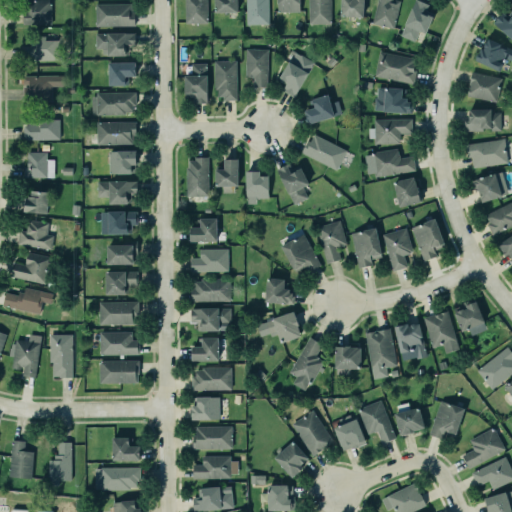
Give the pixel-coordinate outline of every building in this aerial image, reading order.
[(23,0),(23,22),(51,22),(50,2),(48,2),(48,0),(23,0)] [(185,0),(185,22),(207,21),(207,0),(185,0)] [(237,0),(214,0),(215,12),(237,12),(237,0)] [(246,0),(268,0),(268,23),(246,23),(246,0)] [(299,0),(276,0),(277,12),(300,12),(299,0)] [(330,0),(308,0),(308,24),(330,24),(330,0)] [(340,0),(340,16),(363,17),(363,0),(340,0)] [(393,27),(400,0),(377,0),(372,22),(393,27)] [(422,0),(413,0),(400,34),(414,40),(418,29),(426,32),(434,12),(427,9),(429,3),(422,0)] [(95,3),(131,2),(131,5),(132,5),(132,10),(135,10),(135,25),(96,25),(95,3)] [(511,13),(508,17),(502,12),(493,23),(511,38),(511,13)] [(94,30),(136,30),(136,47),(130,47),(130,55),(106,55),(106,54),(101,54),(101,49),(94,49),(94,30)] [(59,59),(58,40),(45,40),(45,36),(31,36),(31,46),(27,46),(27,60),(59,59)] [(511,47),(511,60),(506,58),(500,71),(475,60),(481,47),(483,48),(484,47),(483,45),(485,41),(486,41),(488,37),(511,47)] [(267,48),(245,47),(245,76),(252,76),(252,86),(267,86),(267,48)] [(293,96),(313,62),(301,55),(300,56),(294,52),(294,51),(291,49),(290,52),(294,54),(290,61),(288,60),(278,77),(279,77),(277,79),(283,83),(285,81),(286,81),(281,89),(293,96)] [(414,83),(374,75),(379,49),(416,57),(414,68),(417,68),(414,83)] [(236,60),(214,61),(215,99),(237,99),(236,60)] [(136,76),(135,62),(108,63),(109,85),(128,85),(128,77),(136,76)] [(193,103),(208,102),(208,74),(207,74),(207,62),(192,62),(192,74),(185,74),(185,97),(193,97),(193,103)] [(471,70),(502,77),(496,101),(466,95),(471,70)] [(23,74),(64,74),(64,85),(52,85),(53,100),(23,100),(23,86),(29,86),(29,83),(24,83),(23,74)] [(401,98),(402,88),(376,87),(375,111),(412,112),(412,98),(401,98)] [(136,92),(92,93),(92,114),(136,114),(136,92)] [(304,110),(308,123),(342,114),(338,101),(330,103),(328,95),(310,99),(312,108),(304,110)] [(463,118),(463,131),(483,130),(483,128),(488,128),(488,130),(500,130),(500,110),(494,110),(494,107),(467,107),(467,118),(463,118)] [(374,119),(411,117),(412,132),(400,133),(400,139),(398,139),(398,142),(375,142),(374,119)] [(27,122),(27,125),(24,125),(24,138),(59,138),(59,118),(40,118),(40,122),(27,122)] [(96,122),(97,145),(135,144),(134,122),(96,122)] [(336,169),(339,163),(347,167),(353,153),(314,134),(313,136),(312,135),(310,140),(307,139),(300,152),(336,169)] [(463,141),(505,135),(509,162),(472,168),(470,157),(466,158),(463,141)] [(413,156),(399,158),(398,148),(371,152),(374,176),(415,171),(413,156)] [(109,174),(136,173),(136,150),(109,151),(109,174)] [(46,152),(25,152),(26,178),(54,177),(54,160),(46,160),(46,152)] [(208,158),(186,158),(187,196),(208,196),(208,158)] [(238,186),(238,159),(224,159),(223,170),(215,169),(215,186),(238,186)] [(293,171),(289,163),(277,168),(293,205),(308,198),(303,187),(308,184),(301,167),(293,171)] [(469,179),(502,169),(510,193),(481,202),(478,190),(473,191),(469,179)] [(246,204),(257,203),(256,198),(269,198),(268,176),(260,176),(260,171),(246,171),(246,204)] [(397,206),(419,203),(416,178),(395,180),(397,206)] [(109,203),(109,196),(97,196),(97,180),(137,180),(137,194),(130,194),(130,203),(109,203)] [(24,211),(25,197),(28,198),(28,195),(31,195),(31,190),(49,191),(47,213),(24,211)] [(486,214),(511,200),(511,224),(493,235),(487,223),(490,222),(486,214)] [(137,210),(100,211),(101,233),(129,233),(129,232),(132,232),(132,224),(137,224),(137,210)] [(190,227),(190,240),(217,240),(217,218),(200,218),(200,226),(190,227)] [(437,256),(435,249),(445,245),(435,218),(411,227),(424,261),(437,256)] [(53,235),(47,234),(48,222),(27,220),(26,231),(19,230),(17,245),(51,249),(53,235)] [(327,263),(340,259),(337,248),(347,245),(339,220),(316,227),(327,263)] [(381,257),(376,228),(351,232),(357,268),(372,265),(371,258),(381,257)] [(412,253),(406,228),(383,234),(392,271),(407,267),(404,255),(412,253)] [(281,245),(296,271),(305,265),(308,271),(321,264),(303,233),(281,245)] [(511,234),(511,258),(509,254),(506,257),(502,252),(503,251),(498,244),(511,234)] [(107,264),(137,264),(138,244),(107,244),(107,264)] [(191,272),(228,271),(227,248),(199,249),(199,257),(190,258),(191,272)] [(27,251),(48,256),(47,261),(49,261),(45,282),(11,275),(14,261),(24,264),(27,251)] [(106,294),(106,271),(138,270),(138,284),(129,284),(129,293),(125,293),(125,294),(106,294)] [(265,303),(293,304),(294,289),(284,289),(284,279),(266,278),(265,303)] [(191,301),(229,301),(230,280),(192,279),(191,301)] [(42,290),(24,288),(23,294),(4,292),(2,307),(39,312),(42,290)] [(477,300),(485,322),(462,331),(454,313),(467,308),(466,305),(477,300)] [(138,301),(99,302),(99,325),(138,324),(138,301)] [(230,308),(191,308),(191,322),(197,322),(197,331),(230,330),(230,308)] [(424,317),(448,310),(459,348),(446,352),(443,344),(433,347),(424,317)] [(265,321),(272,318),(294,311),(296,316),(299,324),(297,325),(300,331),(299,332),(300,336),(281,342),(277,330),(269,332),(265,321)] [(395,326),(408,323),(408,326),(411,325),(411,324),(414,323),(416,323),(420,323),(427,356),(416,359),(414,348),(411,349),(409,350),(401,352),(395,326)] [(365,332),(390,327),(396,365),(371,370),(365,332)] [(99,332),(99,355),(139,354),(138,340),(131,340),(131,332),(99,332)] [(72,333),(72,377),(59,377),(59,375),(53,375),(53,361),(49,361),(50,333),(72,333)] [(191,361),(218,360),(218,337),(202,338),(202,346),(191,347),(191,361)] [(310,337),(290,371),(297,375),(293,382),(304,389),(308,383),(310,384),(318,370),(321,371),(323,367),(320,366),(324,360),(318,357),(318,356),(315,354),(322,344),(310,337)] [(15,338),(40,342),(35,377),(22,375),(23,366),(21,366),(21,368),(11,367),(15,338)] [(361,347),(361,368),(335,368),(335,345),(351,345),(351,347),(361,347)] [(477,370),(507,345),(511,351),(511,372),(492,389),(477,370)] [(99,382),(99,360),(139,360),(139,373),(138,373),(138,382),(99,382)] [(231,368),(192,367),(192,389),(230,390),(231,368)] [(191,419),(219,419),(218,396),(196,397),(196,405),(191,405),(191,419)] [(395,438),(380,400),(358,409),(368,434),(377,431),(382,443),(395,438)] [(441,400),(465,408),(457,434),(448,431),(448,430),(444,428),(440,438),(429,433),(441,400)] [(394,413),(400,435),(424,428),(419,407),(394,413)] [(291,423),(313,409),(334,441),(312,456),(291,423)] [(356,418),(334,427),(343,450),(354,445),(354,447),(366,442),(356,418)] [(196,426),(231,425),(232,447),(193,448),(193,434),(195,434),(195,428),(196,429),(196,426)] [(473,449),(462,455),(468,468),(505,450),(493,427),(468,440),(473,449)] [(139,460),(139,446),(131,446),(131,437),(112,438),(112,460),(139,460)] [(9,476),(32,478),(34,451),(24,451),(25,441),(11,440),(9,476)] [(291,477),(310,460),(293,441),(274,458),(291,477)] [(71,442),(57,442),(57,460),(49,460),(48,480),(71,481),(71,442)] [(202,463),(202,455),(230,455),(230,477),(193,477),(192,464),(202,463)] [(471,472),(505,455),(511,469),(511,479),(494,488),(493,486),(492,486),(488,479),(477,485),(471,472)] [(100,467),(140,466),(140,479),(136,479),(136,486),(129,486),(129,488),(101,489),(100,467)] [(381,498),(387,510),(393,507),(395,511),(410,511),(426,505),(415,482),(381,498)] [(294,485),(268,485),(267,509),(293,510),(294,485)] [(193,511),(232,509),(231,486),(198,488),(199,497),(193,497),(193,511)] [(488,511),(511,511),(511,492),(511,490),(484,498),(488,511)] [(113,511),(113,501),(138,499),(139,508),(140,508),(140,511),(113,511)]
